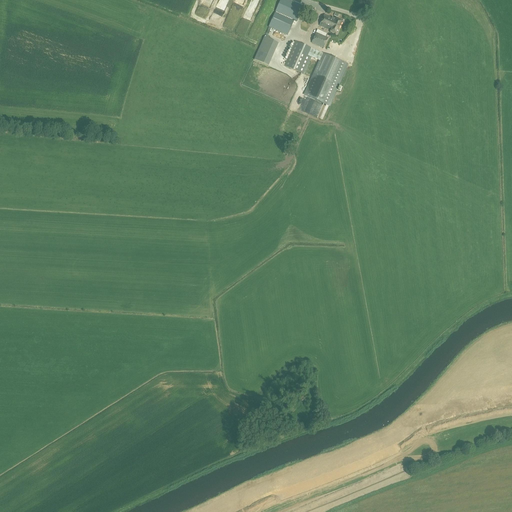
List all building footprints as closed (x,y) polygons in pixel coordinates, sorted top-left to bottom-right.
[(269,27),(287,35),(294,21),(275,13),(269,27)] [(330,31),(337,34),(342,21),(336,19),(332,18),(332,17),(324,14),(319,26),(330,31)] [(311,43),(323,49),(328,38),(316,33),(311,43)] [(255,59),(269,65),(279,43),(264,37),(255,59)] [(305,95),(329,106),(347,64),(295,41),(284,66),(312,78),(305,95)]
